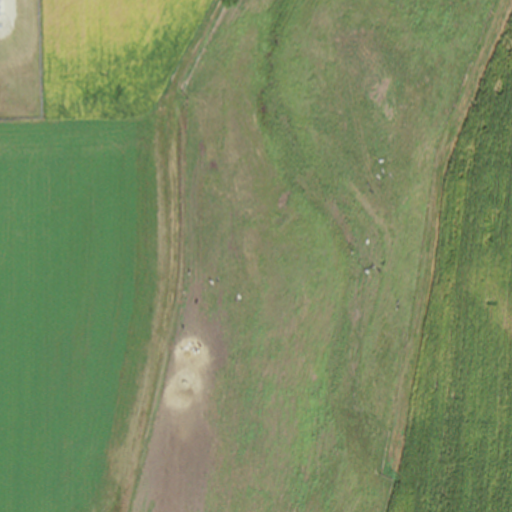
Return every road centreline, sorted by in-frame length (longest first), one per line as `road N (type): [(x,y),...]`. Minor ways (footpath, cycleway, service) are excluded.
road 1 (track): [(123,511),(173,287),(173,85),(219,0)]
road 2 (track): [(511,116),(443,149),(431,172),(425,290),(358,511)]
